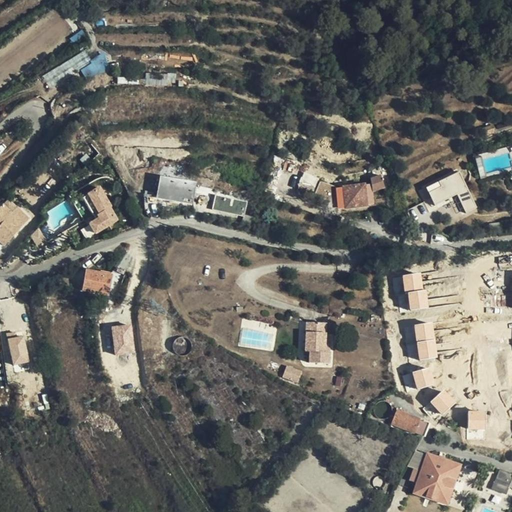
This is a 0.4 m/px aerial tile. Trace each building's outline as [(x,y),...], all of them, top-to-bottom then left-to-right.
[(0,0),(0,21),(30,0),(0,0)] [(0,56),(0,76),(4,81),(74,29),(61,12),(0,56)] [(84,50),(43,76),(51,88),(92,61),(84,50)] [(148,83),(176,83),(176,73),(148,73),(148,83)] [(494,133),(492,127),(482,131),(484,136),(494,133)] [(145,164),(146,153),(127,152),(126,164),(145,164)] [(455,200),(463,215),(478,207),(460,170),(427,186),(437,208),(455,200)] [(312,192),(317,184),(305,177),(301,186),(312,192)] [(188,202),(191,184),(160,179),(156,197),(188,202)] [(110,207),(98,186),(96,184),(81,192),(97,219),(87,225),(93,235),(118,221),(110,207)] [(101,184),(98,186),(110,207),(113,205),(101,184)] [(195,191),(216,195),(217,189),(196,185),(195,191)] [(366,205),(362,186),(338,189),(341,208),(366,205)] [(246,201),(216,195),(213,210),(242,216),(243,216),(246,201)] [(12,210),(17,205),(10,197),(5,203),(12,210)] [(243,216),(242,216),(240,225),(251,227),(253,218),(243,216)] [(425,236),(421,226),(413,228),(418,240),(425,236)] [(46,240),(39,228),(32,235),(38,245),(46,240)] [(107,295),(111,276),(86,273),(83,291),(107,295)] [(396,276),(399,311),(424,308),(421,273),(396,276)] [(327,353),(330,325),(310,323),(307,351),(313,352),(311,364),(330,366),(331,354),(327,353)] [(408,326),(410,359),(434,357),(432,324),(408,326)] [(8,337),(13,371),(31,368),(25,335),(8,337)] [(302,371),(288,365),(283,377),(298,382),(302,371)] [(435,420),(453,405),(442,392),(424,407),(435,420)] [(424,440),(429,427),(397,413),(393,427),(424,440)] [(447,507),(461,470),(427,457),(414,495),(447,507)] [(496,482),(494,486),(509,491),(510,488),(496,482)] [(509,491),(494,486),(492,491),(506,497),(509,491)]
